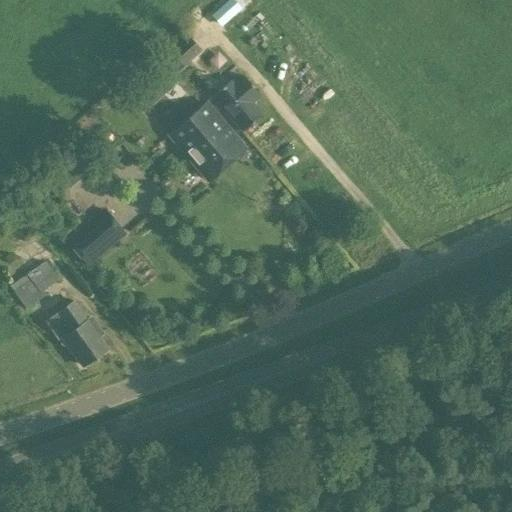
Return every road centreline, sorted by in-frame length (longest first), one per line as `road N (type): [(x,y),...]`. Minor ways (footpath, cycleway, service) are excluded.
road 1 (unclassified): [(0,439),(511,236)]
road 2 (secondary): [(0,475),(511,291)]
